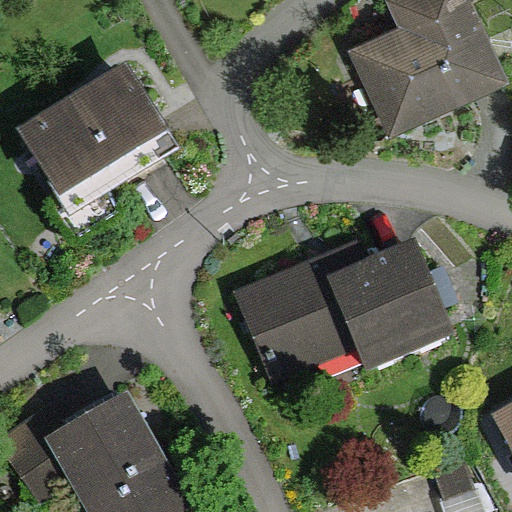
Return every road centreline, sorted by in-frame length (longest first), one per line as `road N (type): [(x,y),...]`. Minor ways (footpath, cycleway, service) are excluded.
road 1 (residential): [(260,511),(236,450),(133,279)]
road 2 (residential): [(511,216),(366,179),(262,182)]
road 3 (residential): [(262,182),(232,119),(229,82),(252,44),(309,0)]
road 4 (residential): [(262,182),(133,279)]
road 5 (residential): [(133,279),(0,369)]
